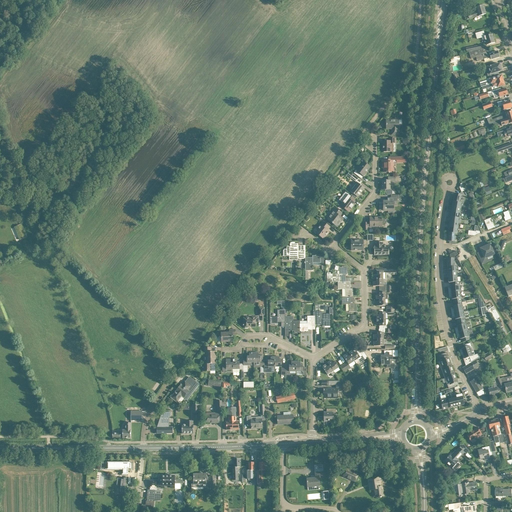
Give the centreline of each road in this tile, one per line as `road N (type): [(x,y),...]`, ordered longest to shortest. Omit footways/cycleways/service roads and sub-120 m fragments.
road 1 (secondary): [(415,370),(440,0)]
road 2 (residential): [(479,412),(442,310),(447,188)]
road 3 (track): [(173,375),(295,220)]
road 4 (unclassified): [(358,136),(415,61),(420,0)]
road 5 (tertiary): [(143,448),(0,448)]
road 6 (tertiary): [(284,443),(143,448)]
